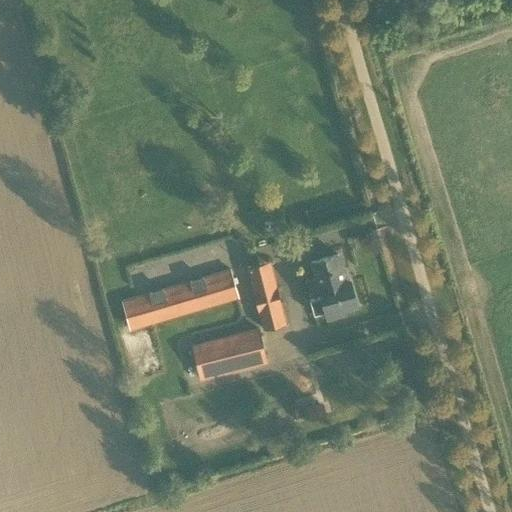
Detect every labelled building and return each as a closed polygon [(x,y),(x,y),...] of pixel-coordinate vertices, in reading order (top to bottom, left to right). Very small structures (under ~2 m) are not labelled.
[(278,79),(245,89),(282,216),(315,206),(278,79)] [(346,281),(338,254),(313,263),(321,288),(318,289),(321,298),(311,301),(315,315),(327,311),(328,317),(346,312),(345,309),(357,305),(350,280),(346,281)] [(264,329),(285,324),(269,263),(248,269),(264,329)] [(130,328),(237,297),(229,271),(123,302),(130,328)] [(200,380),(266,362),(258,330),(191,348),(200,380)] [(310,406),(313,418),(326,414),(323,402),(310,406)]
